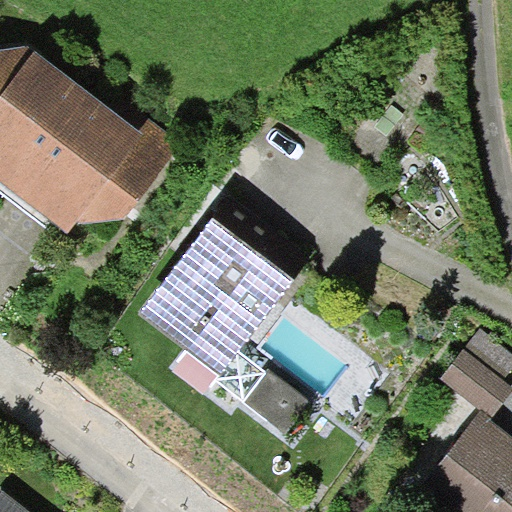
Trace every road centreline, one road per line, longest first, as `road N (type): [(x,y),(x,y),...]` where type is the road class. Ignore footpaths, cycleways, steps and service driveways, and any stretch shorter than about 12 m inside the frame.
road 1 (track): [(511,238),(472,0)]
road 2 (residential): [(0,383),(160,511)]
